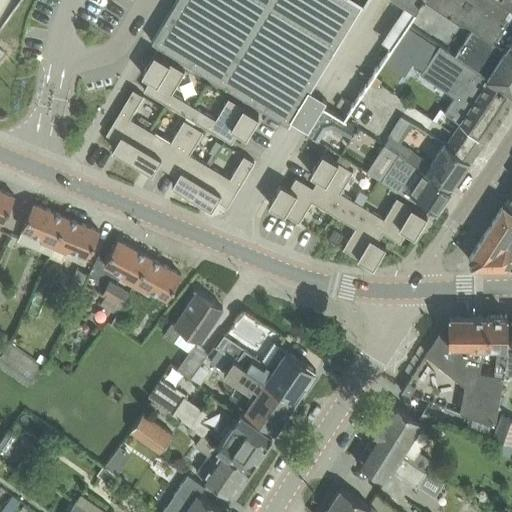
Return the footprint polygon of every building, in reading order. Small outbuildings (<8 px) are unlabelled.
[(308,127),(307,128),(308,128),(322,106),(324,104),(327,99),(310,89),(364,1),(362,0),(176,0),(152,40),(153,40),(154,39),(288,121),(289,122),(289,123),(293,118),(308,127)] [(511,52),(511,49),(499,41),(509,27),(505,24),(511,13),(511,8),(499,0),(400,0),(416,11),(423,0),(425,0),(460,23),(468,25),(472,28),(498,46),(500,44),(511,52)] [(511,0),(499,0),(511,8),(511,0)] [(511,13),(505,24),(509,27),(499,41),(511,49),(511,13)] [(421,73),(456,96),(458,93),(467,99),(461,108),(468,112),(474,102),(486,109),(489,105),(502,113),(511,98),(511,91),(439,45),(439,46),(408,26),(395,46),(425,66),(421,73)] [(440,44),(439,45),(511,91),(511,52),(500,44),(498,46),(472,28),(455,54),(440,44)] [(155,53),(148,63),(144,71),(142,73),(151,78),(145,88),(144,89),(188,115),(194,105),(172,91),(185,70),(155,52),(155,53)] [(371,77),(388,88),(394,80),(378,69),(371,77)] [(121,152),(133,159),(151,129),(130,117),(144,94),(134,88),(133,88),(107,132),(118,139),(113,147),(115,148),(121,152)] [(486,138),(502,113),(489,105),(486,109),(474,102),(468,112),(461,108),(467,99),(458,93),(456,96),(445,111),(459,121),(445,142),(471,159),(478,148),(478,149),(486,138)] [(216,118),(194,105),(188,115),(232,141),(238,130),(246,135),(247,135),(252,127),(259,115),(229,97),(216,118)] [(318,139),(325,129),(333,128),(339,132),(346,120),(322,106),(305,135),(317,142),(318,139)] [(400,141),(412,124),(401,116),(390,134),(384,143),(399,153),(422,170),(423,168),(451,188),(471,159),(445,142),(431,163),(400,141)] [(171,141),(151,129),(133,159),(144,166),(153,171),(155,167),(158,163),(167,168),(194,124),(185,118),(171,141)] [(175,179),(172,183),(181,188),(192,195),(210,165),(190,152),(204,130),(194,124),(167,168),(177,174),(175,179)] [(212,152),(216,154),(223,143),(217,139),(210,151),(212,152)] [(323,152),(317,161),(311,172),(311,173),(319,177),(314,186),(313,187),(340,203),(357,213),(363,204),(341,191),(353,170),(323,152)] [(399,153),(394,160),(385,174),(437,208),(451,188),(423,168),(422,170),(399,153)] [(210,165),(192,195),(204,202),(210,205),(212,207),(217,198),(228,205),(254,160),(255,160),(244,154),(231,177),(210,165)] [(312,199),(334,213),(340,203),(313,187),(314,186),(306,181),(297,176),(296,176),(290,187),(282,182),(269,203),(270,203),(300,221),(312,199)] [(0,217),(5,220),(8,213),(15,194),(0,188),(0,217)] [(360,189),(355,198),(363,203),(368,194),(360,189)] [(511,189),(503,203),(511,208),(511,189)] [(420,227),(427,214),(428,214),(427,214),(397,196),(385,217),(363,204),(357,213),(384,229),(383,230),(400,241),(407,230),(415,235),(417,231),(420,227)] [(43,235),(42,239),(55,245),(67,216),(34,202),(23,227),(43,235)] [(357,213),(340,203),(334,213),(356,226),(344,247),(374,265),(381,253),(386,244),(378,239),(383,230),(384,229),(357,213)] [(511,255),(511,208),(503,203),(470,255),(469,256),(475,265),(476,264),(507,264),(508,262),(511,255)] [(67,216),(55,245),(67,250),(68,246),(90,255),(92,248),(100,229),(67,216)] [(334,228),(329,237),(339,242),(344,234),(334,228)] [(118,238),(109,255),(105,262),(125,273),(123,276),(134,283),(150,255),(118,238)] [(181,273),(150,255),(134,283),(146,290),(148,286),(168,297),(172,290),(181,273)] [(76,267),(66,288),(80,294),(89,273),(76,267)] [(117,314),(121,307),(130,292),(111,280),(102,295),(104,297),(100,304),(117,314)] [(174,340),(182,328),(200,340),(223,306),(195,287),(194,288),(197,290),(176,322),(173,320),(164,333),(174,340)] [(484,347),(490,346),(489,314),(449,314),(449,338),(445,338),(437,348),(454,362),(450,367),(457,373),(457,374),(457,378),(473,390),(468,414),(487,421),(492,422),(495,421),(504,375),(479,371),(484,347)] [(508,336),(508,334),(508,314),(489,314),(490,346),(503,346),(502,353),(499,352),(496,370),(505,371),(506,365),(508,346),(508,336)] [(254,355),(244,349),(237,360),(247,366),(296,399),(308,382),(307,382),(316,368),(274,340),(261,359),(254,355)] [(10,342),(0,354),(0,365),(28,386),(43,366),(10,342)] [(195,343),(189,351),(178,368),(192,377),(208,352),(195,343)] [(210,361),(223,371),(232,358),(219,349),(210,361)] [(41,352),(37,360),(44,364),(48,356),(41,352)] [(296,399),(247,366),(237,360),(234,358),(225,371),(251,389),(254,385),(258,388),(245,407),(275,428),(278,424),(281,423),(283,420),(283,417),(285,415),(296,399)] [(200,419),(204,413),(207,409),(161,378),(149,394),(191,423),(196,427),(195,428),(197,430),(203,433),(204,434),(210,425),(200,419)] [(416,384),(408,380),(402,390),(410,393),(416,384)] [(373,436),(426,470),(434,459),(418,449),(415,454),(407,449),(423,422),(393,403),(373,436)] [(173,431),(144,411),(130,430),(159,451),(173,431)] [(273,433),(256,422),(240,411),(218,444),(223,447),(222,448),(250,467),(273,433)] [(493,435),(511,441),(511,417),(502,413),(493,435)] [(197,430),(195,428),(196,427),(191,423),(187,428),(194,434),(197,430)] [(0,442),(0,450),(23,466),(37,445),(11,427),(0,442)] [(249,468),(250,467),(222,448),(223,447),(218,444),(204,434),(203,433),(196,443),(210,453),(198,471),(214,483),(231,494),(249,468)] [(357,460),(374,471),(387,479),(393,469),(418,484),(426,470),(373,436),(357,460)] [(117,449),(108,461),(117,468),(126,456),(117,449)] [(114,476),(116,472),(105,464),(104,463),(98,472),(106,479),(110,481),(114,476)] [(205,484),(190,473),(182,484),(166,507),(162,511),(218,511),(222,507),(200,492),(205,484)] [(377,511),(370,507),(341,486),(324,511),(377,511)] [(1,510),(3,511),(12,511),(21,500),(13,494),(1,510)] [(90,511),(76,502),(75,501),(67,511),(90,511)]
